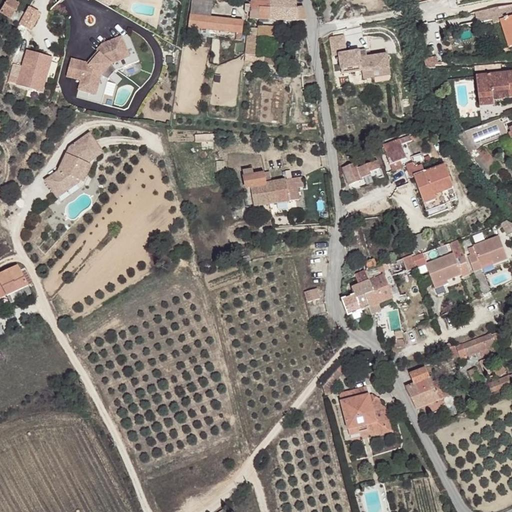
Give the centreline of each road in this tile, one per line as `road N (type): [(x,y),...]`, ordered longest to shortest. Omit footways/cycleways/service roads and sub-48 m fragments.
road 1 (residential): [(463,511),(388,359),(354,337),(332,300),(340,204),(305,0)]
road 2 (track): [(354,337),(247,461),(234,491),(208,511)]
road 3 (track): [(146,511),(44,309)]
